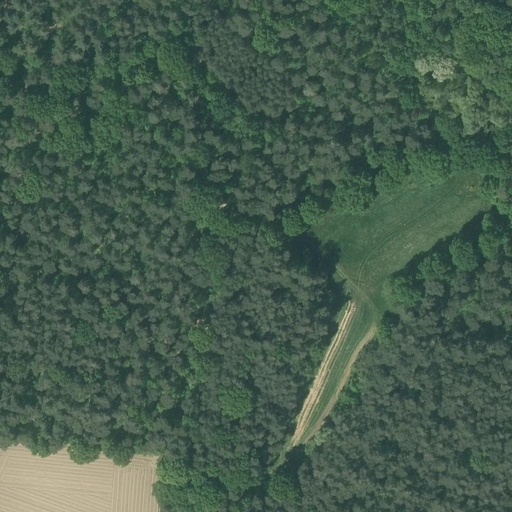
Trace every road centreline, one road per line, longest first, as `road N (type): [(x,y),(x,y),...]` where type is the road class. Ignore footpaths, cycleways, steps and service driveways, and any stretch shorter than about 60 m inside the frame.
road 1 (track): [(112,16),(138,128),(87,208),(89,234),(105,298),(159,419),(160,511)]
road 2 (track): [(462,137),(322,0)]
road 3 (track): [(159,474),(254,493),(277,511)]
